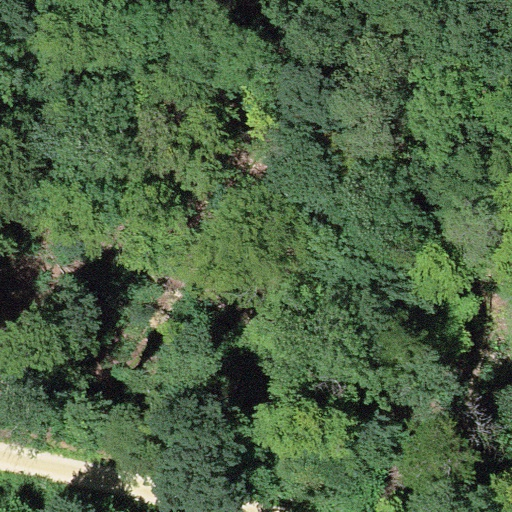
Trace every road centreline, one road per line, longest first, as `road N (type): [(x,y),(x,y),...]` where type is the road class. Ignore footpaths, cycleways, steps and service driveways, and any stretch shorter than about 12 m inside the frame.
road 1 (track): [(0,38),(511,312)]
road 2 (track): [(0,464),(204,511)]
